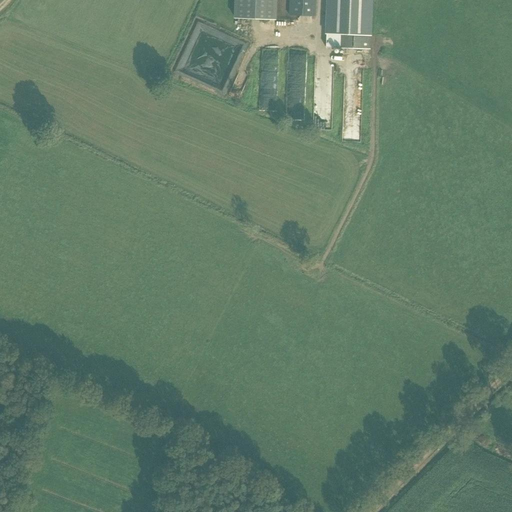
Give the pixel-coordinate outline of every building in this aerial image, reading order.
[(276,0),(234,0),(234,18),(276,20),(276,0)] [(289,0),(289,16),(315,17),(315,0),(289,0)] [(328,0),(327,33),(327,48),(370,49),(370,36),(370,35),(370,34),(371,0),(328,0)] [(254,110),(269,110),(271,58),(260,58),(260,65),(256,65),(254,110)] [(231,61),(216,94),(230,100),(245,67),(231,61)] [(281,85),(300,85),(299,76),(281,77),(281,85)] [(295,95),(284,96),(286,113),(297,112),(295,95)] [(355,101),(340,101),(339,140),(354,141),(355,101)]
